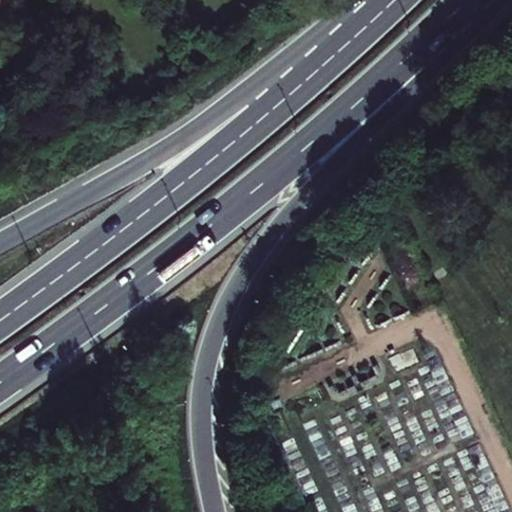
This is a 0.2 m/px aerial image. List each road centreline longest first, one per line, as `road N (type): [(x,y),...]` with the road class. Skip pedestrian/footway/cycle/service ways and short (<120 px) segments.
road 1 (trunk): [(216,511),(201,423),(203,369),(231,289),(478,0)]
road 2 (trunk): [(0,379),(308,145),(471,0)]
road 3 (trunk): [(393,0),(191,175),(0,318)]
road 4 (trunk): [(384,0),(187,134),(0,240)]
